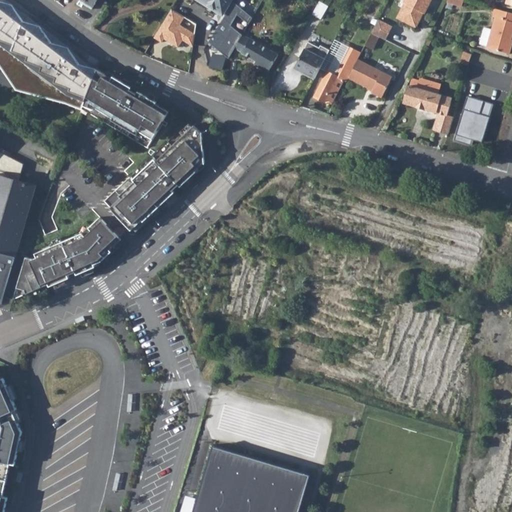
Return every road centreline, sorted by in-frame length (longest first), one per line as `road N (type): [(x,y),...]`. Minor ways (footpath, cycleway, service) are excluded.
road 1 (residential): [(23,511),(40,435),(33,364),(90,336),(101,338),(113,364),(86,511)]
road 2 (residential): [(274,119),(124,273),(79,303),(0,337)]
road 3 (residential): [(39,0),(171,82),(274,119)]
road 4 (residential): [(274,119),(504,181)]
